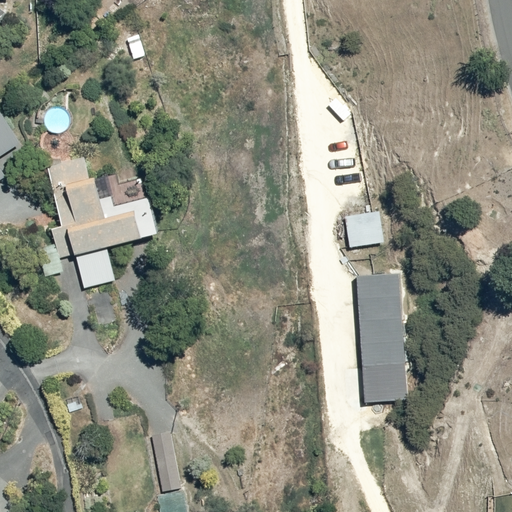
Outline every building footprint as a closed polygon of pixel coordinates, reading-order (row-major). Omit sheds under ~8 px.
[(0,160),(24,144),(0,109),(0,181),(7,177),(0,166),(0,160)] [(68,228),(74,256),(141,241),(136,214),(103,221),(93,177),(67,183),(76,226),(68,228)] [(77,260),(84,288),(116,281),(109,252),(77,260)] [(356,273),(363,400),(410,397),(403,271),(356,273)] [(152,435),(163,490),(183,487),(173,431),(152,435)]
